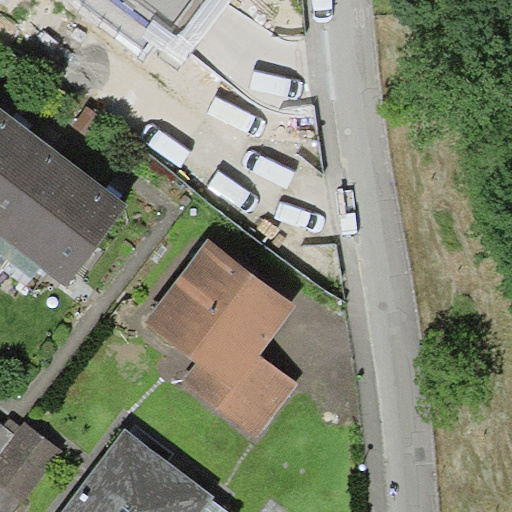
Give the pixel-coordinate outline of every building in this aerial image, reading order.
[(113,0),(174,46),(205,0),(113,0)] [(0,171),(23,141),(0,123),(0,171)] [(69,176),(23,141),(0,171),(0,237),(14,249),(69,176)] [(116,212),(69,176),(14,249),(60,284),(116,212)] [(289,387),(248,355),(283,309),(206,250),(149,324),(202,363),(184,386),(251,437),(289,387)] [(54,511),(187,511),(204,491),(120,426),(54,511)]
